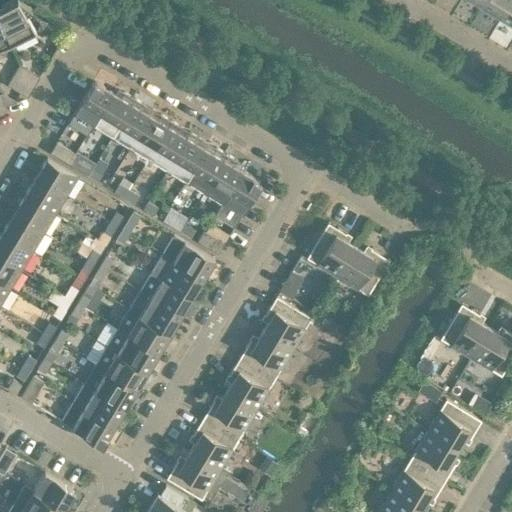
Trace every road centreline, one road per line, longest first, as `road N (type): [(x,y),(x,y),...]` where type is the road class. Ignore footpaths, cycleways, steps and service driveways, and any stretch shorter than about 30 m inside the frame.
road 1 (residential): [(121,475),(309,169)]
road 2 (residential): [(309,169),(89,40)]
road 3 (residential): [(511,288),(476,267),(454,230),(416,236),(309,169)]
road 4 (residential): [(121,475),(0,399)]
road 5 (residential): [(511,65),(403,0)]
